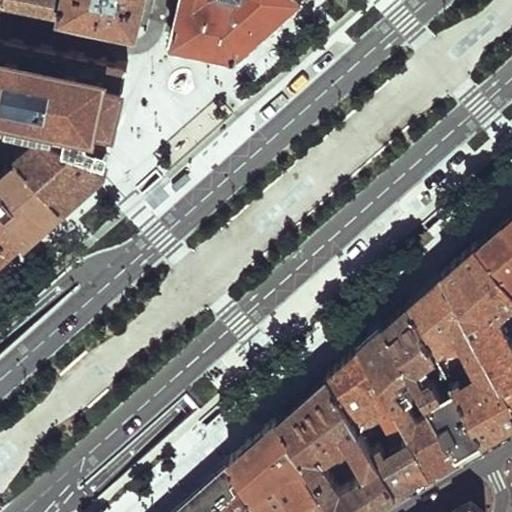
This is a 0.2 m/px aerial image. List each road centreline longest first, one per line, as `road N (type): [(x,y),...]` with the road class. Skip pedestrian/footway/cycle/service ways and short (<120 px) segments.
road 1 (primary): [(23,511),(511,77)]
road 2 (primary): [(428,0),(0,379)]
road 3 (residential): [(0,19),(137,44),(154,33),(163,0)]
